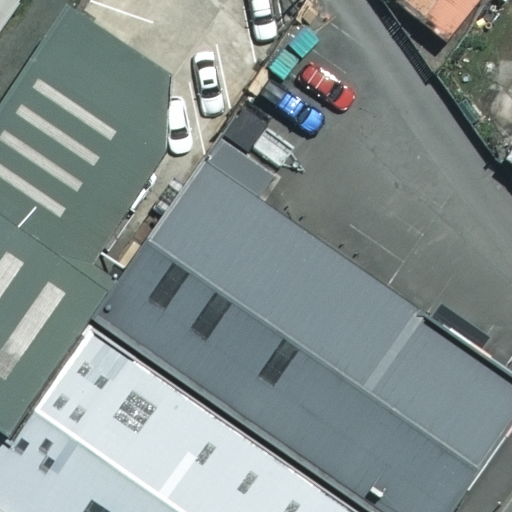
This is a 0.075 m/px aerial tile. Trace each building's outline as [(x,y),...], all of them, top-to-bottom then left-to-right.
[(0,0),(0,17),(12,0),(0,0)] [(55,0),(0,81),(0,440),(6,445),(91,318),(197,162),(229,113),(60,0),(55,0)] [(511,124),(491,154),(511,168),(511,124)] [(91,318),(381,511),(437,511),(511,401),(511,372),(197,162),(91,318)] [(381,511),(91,318),(6,445),(0,440),(0,511),(381,511)]
